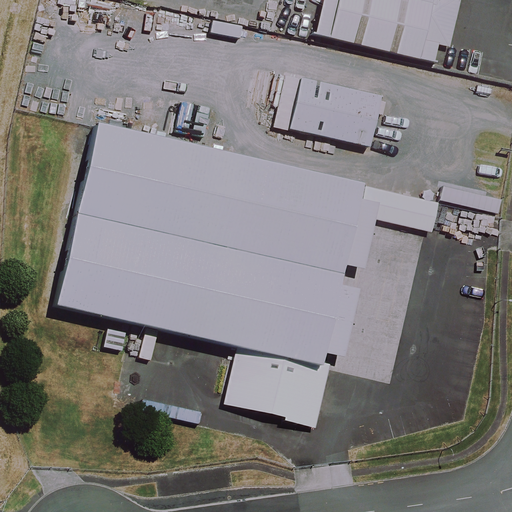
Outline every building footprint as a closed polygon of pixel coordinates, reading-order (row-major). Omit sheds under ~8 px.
[(462,0),(342,0),(333,43),(437,66),(441,48),(452,50),(462,0)] [(384,100),(305,82),(293,133),(372,151),(384,100)] [(86,130),(41,119),(34,145),(80,156),(86,130)] [(442,204),(102,128),(60,313),(237,353),(328,373),(331,358),(348,362),(363,295),(347,292),(351,270),(368,274),(380,224),(435,236),(442,204)] [(316,427),(328,373),(237,353),(225,408),(316,427)]
